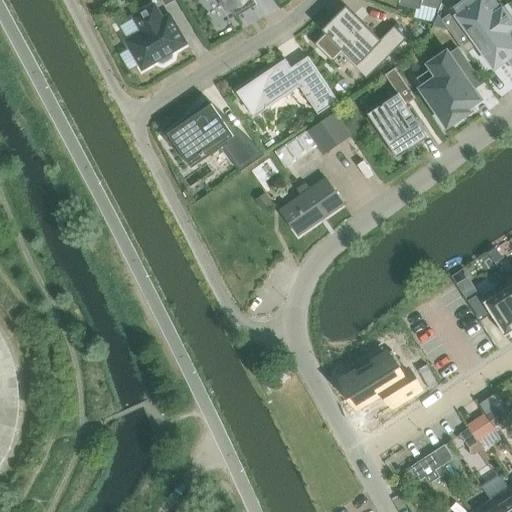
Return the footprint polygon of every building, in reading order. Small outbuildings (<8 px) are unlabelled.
[(225,0),(231,10),(236,17),(257,5),(253,0),(225,0)] [(401,0),(400,5),(421,9),(422,6),(439,10),(440,0),(401,0)] [(453,12),(442,20),(450,31),(461,46),(466,53),(467,52),(477,45),(491,64),(504,54),(511,64),(511,19),(504,9),(502,10),(494,0),(478,0),(476,2),(474,0),(465,0),(451,10),(453,12)] [(126,41),(143,70),(157,61),(161,66),(175,58),(172,52),(187,44),(170,15),(163,19),(154,5),(133,17),(142,32),(126,41)] [(325,33),(314,44),(333,63),(334,62),(332,59),(342,49),(357,65),(364,59),(375,71),(407,39),(394,26),(380,40),(364,24),(362,26),(347,11),(325,33)] [(439,15),(433,26),(450,31),(442,20),(439,15)] [(439,77),(423,89),(448,125),(467,112),(465,108),(478,99),(461,74),(471,67),(458,48),(448,55),(447,53),(430,65),(439,77)] [(338,101),(308,57),(291,68),(285,59),(281,62),(285,68),(281,70),(272,68),(260,76),(263,82),(246,94),(237,92),(254,118),(266,110),(267,104),(297,84),(299,87),(307,98),(311,95),(319,106),(314,109),(318,115),(338,101)] [(428,137),(406,105),(416,98),(396,68),(385,75),(397,94),(383,104),(384,104),(380,107),(380,106),(368,114),(369,116),(370,116),(379,129),(378,129),(387,143),(388,142),(396,155),(397,158),(409,150),(408,149),(412,147),(412,148),(428,137)] [(168,133),(162,137),(163,138),(169,134),(190,166),(192,168),(193,168),(191,165),(202,157),(203,157),(206,155),(225,142),(240,165),(256,154),(239,130),(238,130),(239,131),(235,133),(233,134),(212,104),(168,133)] [(335,113),(309,131),(324,154),(351,136),(335,113)] [(281,210),(299,236),(344,205),(326,179),(309,191),(305,185),(297,191),(301,196),(281,210)] [(266,196),(257,201),(263,210),(272,205),(266,196)] [(479,294),(468,301),(481,321),(491,314),(506,336),(511,332),(511,290),(504,278),(503,278),(506,282),(481,298),(479,294)] [(0,463),(12,438),(17,411),(17,381),(9,351),(0,333),(0,463)] [(357,372),(344,380),(350,389),(349,390),(350,391),(351,391),(352,394),(353,395),(355,398),(354,398),(355,400),(356,399),(360,405),(374,397),(374,396),(374,397),(384,391),(387,394),(393,405),(419,389),(407,370),(405,372),(392,351),(389,353),(373,363),(372,362),(371,363),(372,363),(366,367),(366,366),(365,366),(365,367),(364,367),(363,368),(358,371),(357,371),(357,372)] [(487,416),(486,417),(494,428),(501,423),(511,416),(511,415),(505,405),(487,416)] [(485,415),(466,426),(469,430),(476,441),(495,430),(494,428),(486,417),(485,415)] [(469,430),(461,434),(469,448),(477,443),(476,441),(469,430)] [(477,443),(469,448),(469,454),(478,452),(483,451),(477,443)] [(434,452),(443,466),(454,459),(445,445),(434,452)] [(435,470),(443,466),(434,452),(412,467),(421,480),(426,477),(430,484),(440,477),(435,470)] [(403,480),(395,484),(400,492),(408,487),(403,480)] [(491,501),(498,511),(511,511),(511,496),(508,490),(491,501)] [(473,511),(472,511),(498,511),(491,501),(473,511)]
